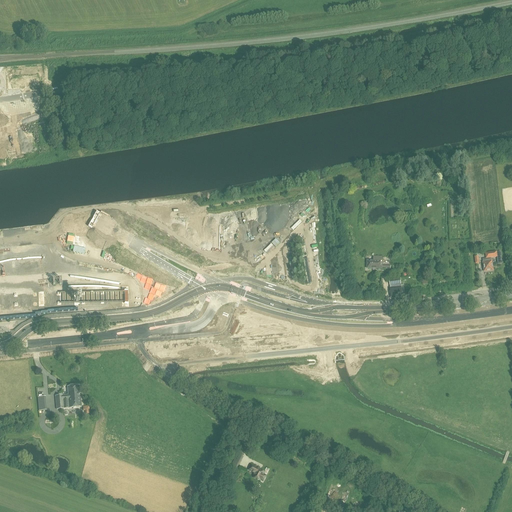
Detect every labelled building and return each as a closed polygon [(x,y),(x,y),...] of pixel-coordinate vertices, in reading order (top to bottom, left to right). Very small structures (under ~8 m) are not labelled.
[(483,262),(484,272),(493,270),(492,261),(491,258),(498,257),(497,251),(485,253),(487,262),(483,262)] [(382,270),(386,270),(386,269),(390,269),(390,265),(383,265),(382,256),(373,256),(373,261),(367,260),(367,268),(382,269),(382,270)] [(389,278),(391,297),(402,296),(400,277),(389,278)] [(55,396),(56,409),(64,409),(64,408),(69,408),(81,407),(80,393),(79,385),(67,387),(68,395),(62,395),(55,396)] [(38,397),(39,410),(46,409),(45,396),(38,397)] [(253,477),(261,481),(261,480),(264,481),(266,476),(263,475),(265,472),(251,465),(249,470),(255,473),(253,477)]
